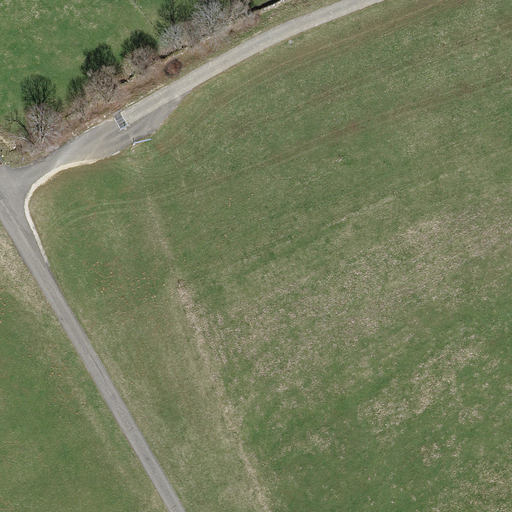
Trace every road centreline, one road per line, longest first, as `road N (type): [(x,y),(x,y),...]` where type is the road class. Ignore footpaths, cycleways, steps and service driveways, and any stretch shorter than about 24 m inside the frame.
road 1 (track): [(0,187),(234,55),(360,0)]
road 2 (unclassified): [(0,197),(176,511)]
